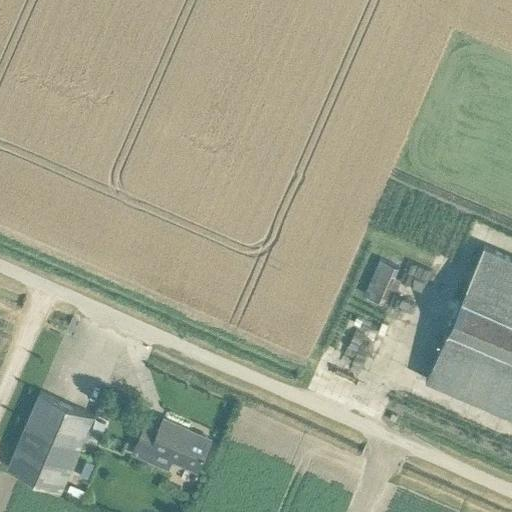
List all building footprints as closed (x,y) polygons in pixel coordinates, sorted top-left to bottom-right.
[(511,415),(511,255),(485,244),(443,340),(435,337),(424,361),(432,365),(426,378),(511,415)] [(399,266),(380,257),(364,293),(383,301),(399,266)] [(63,489),(86,432),(94,414),(40,391),(32,409),(9,466),(63,489)] [(173,459),(177,461),(197,470),(211,438),(163,418),(159,430),(145,424),(134,452),(169,468),(173,459)] [(85,459),(79,474),(87,478),(93,463),(85,459)] [(70,488),(63,504),(79,511),(86,494),(70,488)]
